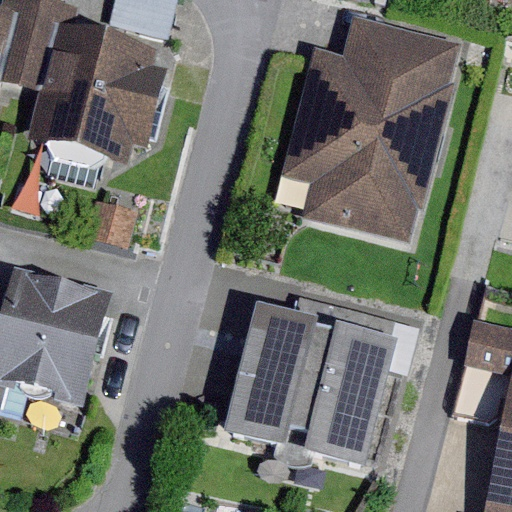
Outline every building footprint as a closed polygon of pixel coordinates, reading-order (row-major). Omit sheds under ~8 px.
[(121,0),(118,19),(174,30),(180,0),(121,0)] [(174,48),(0,7),(0,118),(149,153),(174,48)] [(413,235),(455,53),(348,28),(305,210),(413,235)] [(106,298),(0,273),(0,383),(81,402),(106,298)] [(392,353),(268,324),(237,455),(361,484),(392,353)]
